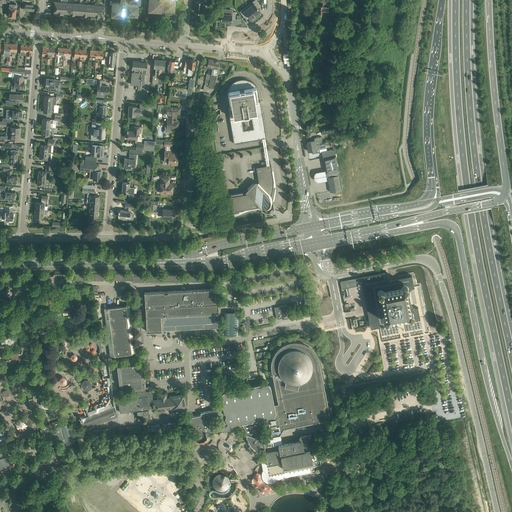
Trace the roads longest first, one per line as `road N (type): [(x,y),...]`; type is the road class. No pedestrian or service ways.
road 1 (trunk): [(455,0),(473,234),(511,421)]
road 2 (trunk): [(511,355),(478,187),(466,0)]
road 3 (tertiary): [(333,273),(419,258),(433,263),(496,511)]
road 4 (trunk): [(381,232),(443,223),(456,230),(511,465)]
road 5 (residential): [(24,239),(38,33)]
road 6 (trunk): [(442,0),(428,105),(434,200)]
road 7 (residential): [(106,238),(122,40)]
road 8 (trunk): [(503,196),(489,0)]
road 9 (secondary): [(0,265),(167,261)]
road 10 (secondary): [(167,261),(205,263),(310,244)]
road 11 (secondary): [(306,228),(167,261)]
road 12 (residential): [(187,235),(196,100)]
road 13 (secondary): [(381,232),(503,196)]
